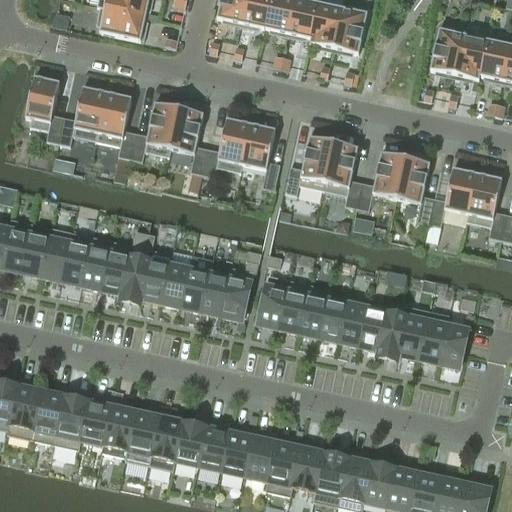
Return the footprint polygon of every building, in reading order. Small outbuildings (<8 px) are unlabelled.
[(151,9),(153,0),(98,0),(96,10),(145,21),(147,8),(151,9)] [(220,0),(216,22),(229,25),(229,29),(239,31),(246,0),(220,0)] [(246,0),(239,31),(250,34),(251,30),(264,33),(270,0),(246,0)] [(270,0),(264,33),(276,36),(275,39),(286,41),(295,2),(296,2),(296,0),(270,0)] [(295,2),(286,41),(297,44),(298,40),(310,43),(311,43),(319,7),(320,0),(296,0),(296,2),(295,2)] [(184,13),(186,5),(174,3),(172,10),(184,13)] [(310,43),(309,48),(332,53),(333,53),(342,12),(319,7),(311,43),(310,43)] [(142,33),(145,21),(96,10),(96,11),(99,11),(99,12),(95,29),(100,30),(99,36),(140,45),(140,44),(143,45),(146,34),(142,33)] [(342,12),(333,53),(358,58),(366,17),(342,12)] [(438,33),(429,74),(453,79),(462,38),(463,38),(464,33),(445,29),(444,34),(438,33)] [(462,38),(453,79),(478,84),(479,80),(478,80),(486,43),(463,38),(462,38)] [(509,48),(501,88),(511,91),(511,89),(511,40),(510,41),(509,48)] [(177,45),(165,42),(163,50),(175,53),(177,45)] [(486,43),(478,80),(479,80),(490,82),(490,86),(501,88),(509,48),(486,43)] [(216,60),(219,48),(211,46),(208,58),(216,60)] [(243,53),(235,52),(233,64),(241,65),(243,53)] [(272,72),(279,74),(282,62),(275,60),(272,72)] [(282,62),(279,74),(287,75),(290,63),(282,62)] [(329,72),(321,70),(319,82),(326,84),(329,72)] [(343,88),(351,89),(353,77),(345,76),(343,88)] [(45,145),(57,148),(63,122),(52,119),(59,87),(45,84),(46,80),(35,78),(34,81),(33,81),(24,122),(30,123),(29,131),(48,135),(45,145)] [(72,140),(96,145),(107,93),(96,91),(95,94),(82,92),(75,124),(63,122),(57,148),(69,151),(72,140)] [(128,164),(129,164),(135,138),(124,135),(131,102),(117,99),(118,96),(107,93),(96,145),(120,151),(117,161),(128,164)] [(430,107),(433,95),(425,93),(422,105),(430,107)] [(455,112),(457,100),(449,98),(447,110),(455,112)] [(143,157),(167,162),(179,109),(168,107),(167,110),(154,107),(147,140),(135,138),(130,164),(141,166),(143,157)] [(486,119),(494,121),(496,109),(489,107),(486,119)] [(190,177),(201,180),(207,154),(196,151),(203,118),(189,115),(190,112),(179,109),(167,162),(168,162),(170,153),(194,159),(190,177)] [(496,109),(494,121),(501,122),(504,110),(496,109)] [(215,172),(240,178),(251,125),(240,122),(239,126),(226,123),(219,156),(207,154),(201,180),(213,182),(215,172)] [(251,125),(240,178),(242,169),(265,174),(261,193),(273,195),(279,169),(267,167),(274,134),(261,131),(262,127),(251,125)] [(298,190),(322,195),(333,143),(322,140),(322,144),(308,141),(301,174),(289,171),(283,197),(296,200),(298,190)] [(344,211),(356,213),(361,187),(350,185),(357,152),(344,149),(344,145),(333,143),(322,195),(346,200),(344,211)] [(361,187),(356,213),(368,216),(372,198),(396,203),(405,159),(394,156),(393,160),(380,157),(373,190),(361,187)] [(405,159),(396,203),(420,208),(416,226),(428,229),(433,203),(422,201),(429,167),(415,165),(416,161),(405,159)] [(117,161),(112,184),(123,186),(128,164),(117,161)] [(433,203),(428,229),(440,232),(443,214),(467,219),(477,174),(466,172),(465,175),(452,173),(445,206),(433,203)] [(467,219),(465,226),(490,232),(487,242),(499,245),(505,219),(493,216),(501,183),(487,180),(488,177),(477,174),(467,219)] [(511,220),(505,219),(499,245),(511,247),(511,244),(511,220)] [(0,272),(0,273),(0,272),(0,276),(10,279),(10,275),(19,277),(28,238),(29,238),(32,229),(10,224),(8,234),(8,233),(0,269),(0,272)] [(48,242),(39,282),(60,286),(70,237),(50,233),(48,242)] [(118,299),(116,307),(140,311),(141,304),(140,304),(148,265),(154,240),(135,236),(132,250),(131,250),(120,299),(118,299)] [(70,237),(60,286),(80,290),(90,241),(70,237)] [(28,238),(19,277),(39,282),(48,242),(29,238),(28,238)] [(90,241),(80,290),(100,295),(110,246),(90,241)] [(110,246),(100,295),(118,299),(120,299),(131,250),(110,246)] [(245,265),(258,268),(260,258),(247,255),(245,265)] [(278,273),(281,263),(268,260),(266,270),(278,273)] [(148,265),(140,304),(141,304),(160,308),(168,269),(148,265)] [(168,269),(160,308),(180,312),(188,273),(168,269)] [(228,282),(220,321),(241,326),(251,277),(230,272),(228,282)] [(188,273),(180,312),(200,317),(208,278),(188,273)] [(208,278),(200,317),(220,321),(228,282),(208,278)] [(265,290),(257,329),(267,331),(278,334),(287,291),(288,284),(267,280),(265,290)] [(287,291),(278,334),(297,338),(308,289),(288,284),(287,291)] [(308,289),(297,338),(317,342),(326,303),(327,303),(329,293),(308,289)] [(459,313),(472,315),(475,305),(462,302),(459,313)] [(326,303),(317,342),(337,347),(346,307),(327,303),(326,303)] [(346,307),(337,347),(357,351),(366,312),(346,307)] [(376,355),(374,363),(397,367),(399,360),(397,360),(397,359),(408,311),(402,309),(389,307),(386,316),(381,341),(377,355),(376,355)] [(397,359),(397,360),(399,360),(417,364),(426,325),(427,325),(429,315),(408,311),(397,359)] [(366,312),(357,351),(376,355),(377,355),(381,341),(386,316),(366,312)] [(426,325),(417,364),(437,369),(446,329),(427,325),(426,325)] [(446,329),(437,369),(458,373),(458,372),(467,334),(446,329)] [(0,386),(0,427),(8,429),(9,429),(19,382),(11,381),(10,388),(0,386)] [(8,429),(6,439),(30,444),(31,439),(41,395),(25,392),(27,384),(19,382),(9,429),(8,429)] [(31,439),(30,444),(54,449),(66,392),(58,391),(57,399),(41,395),(31,439)] [(66,392),(54,449),(78,455),(80,445),(79,445),(88,406),(72,402),(74,394),(66,392)] [(88,406),(79,445),(80,445),(103,450),(113,403),(105,401),(104,409),(88,406)] [(113,403),(103,450),(126,455),(135,416),(119,412),(121,404),(113,403)] [(126,455),(124,465),(149,470),(151,460),(150,460),(161,413),(153,412),(151,419),(135,416),(126,455)] [(161,413),(150,460),(151,460),(174,465),(182,426),(166,423),(168,415),(161,413)] [(182,426),(174,465),(197,471),(207,424),(200,422),(198,430),(182,426)] [(207,424),(197,471),(221,476),(229,437),(213,433),(215,425),(207,424)] [(229,437),(221,476),(244,481),(254,434),(247,432),(245,440),(229,437)] [(254,434),(244,481),(267,486),(268,486),(276,447),(260,444),(262,436),(254,434)] [(267,486),(265,496),(289,501),(291,491),(301,444),(294,442),(292,450),(276,447),(268,486),(267,486)] [(301,444),(291,491),(314,496),(315,497),(323,457),(307,454),(309,446),(301,444)] [(314,496),(312,506),(337,511),(349,455),(341,453),(339,461),(323,457),(315,497),(314,496)] [(349,455),(337,511),(339,511),(361,511),(362,507),(371,468),(355,464),(357,456),(349,455)] [(371,468),(362,507),(385,511),(396,465),(388,463),(386,471),(371,468)] [(385,511),(384,511),(409,511),(417,478),(402,475),(403,467),(396,465),(385,511)] [(417,478),(409,511),(434,511),(443,475),(435,473),(433,481),(417,478)] [(459,511),(464,488),(449,485),(450,477),(443,475),(434,511),(459,511)] [(464,488),(459,511),(485,511),(489,494),(489,493),(490,486),(482,484),(480,492),(464,488)]
